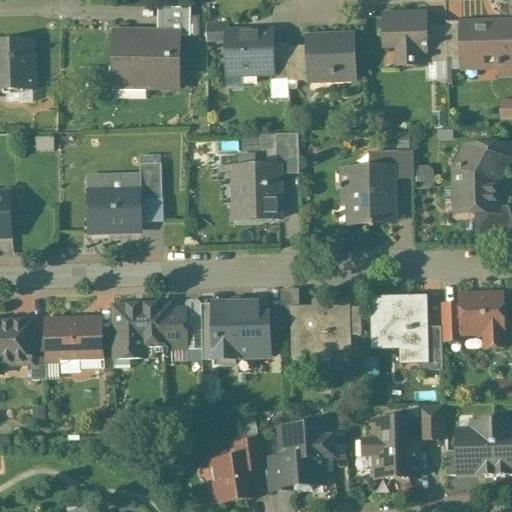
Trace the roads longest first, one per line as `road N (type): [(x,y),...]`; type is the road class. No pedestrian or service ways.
road 1 (residential): [(183,274),(511,265)]
road 2 (residential): [(0,279),(183,274)]
